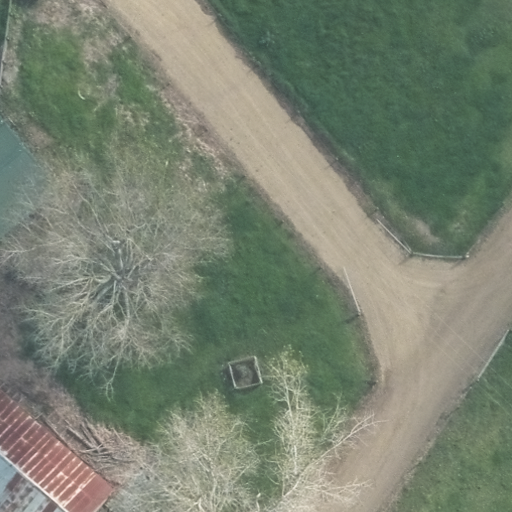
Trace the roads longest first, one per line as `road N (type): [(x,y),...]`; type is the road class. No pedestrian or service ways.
road 1 (track): [(151,0),(248,112),(415,271),(511,229)]
road 2 (track): [(392,511),(511,308)]
